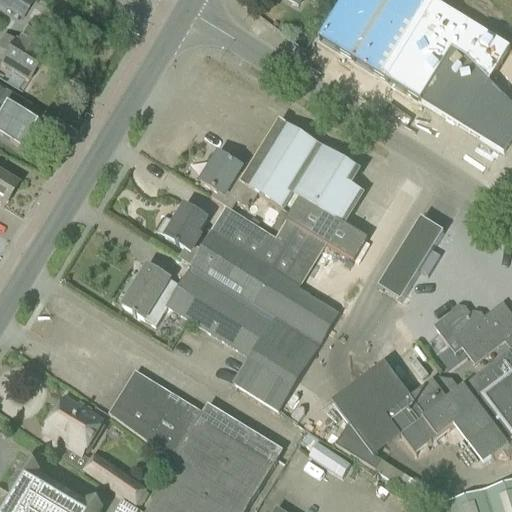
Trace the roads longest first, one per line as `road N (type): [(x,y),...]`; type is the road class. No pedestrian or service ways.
road 1 (unclassified): [(511,213),(187,12)]
road 2 (tertiary): [(0,312),(187,12)]
